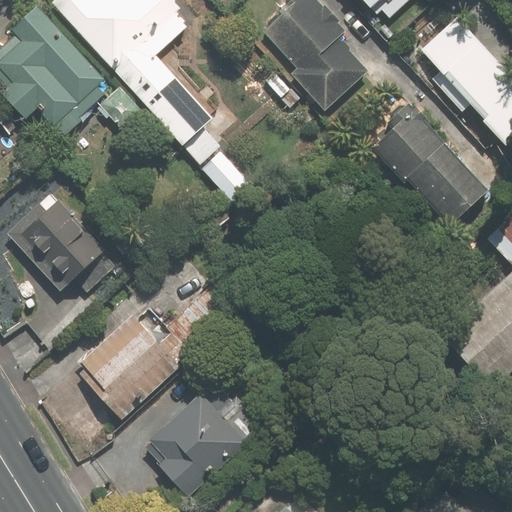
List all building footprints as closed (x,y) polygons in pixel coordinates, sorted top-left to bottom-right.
[(27,0),(8,19),(19,30),(0,49),(0,57),(19,77),(5,92),(30,118),(41,107),(68,135),(113,92),(103,82),(111,75),(37,0),(27,0)] [(59,0),(187,141),(216,114),(160,52),(192,24),(179,9),(188,0),(59,0)] [(322,0),(290,0),(262,27),(299,66),(293,72),(328,108),(371,68),(341,36),(349,28),(342,20),(345,17),(329,0),(328,0),(326,3),(322,0)] [(373,0),(377,4),(380,2),(392,17),(411,0),(373,0)] [(424,45),(444,68),(433,78),(464,112),(474,103),(511,144),(511,143),(511,65),(461,10),(424,45)] [(390,133),(375,147),(407,180),(411,177),(455,224),(496,186),(413,98),(384,126),(390,133)] [(114,271),(118,276),(130,266),(65,194),(60,198),(54,191),(11,229),(36,258),(47,248),(88,294),(114,271)] [(511,210),(503,201),(491,212),(502,224),(490,235),(511,257),(511,272),(449,333),(499,384),(511,371),(511,210)] [(176,329),(154,303),(141,313),(138,309),(82,357),(88,363),(80,370),(117,413),(141,393),(145,398),(187,363),(182,357),(165,338),(176,329)] [(201,395),(153,437),(168,454),(161,460),(193,496),(272,426),(250,401),(231,418),(221,407),(215,412),(201,395)] [(460,491),(445,480),(420,511),(511,511),(511,508),(471,477),(460,491)] [(298,511),(287,501),(275,511),(298,511)]
